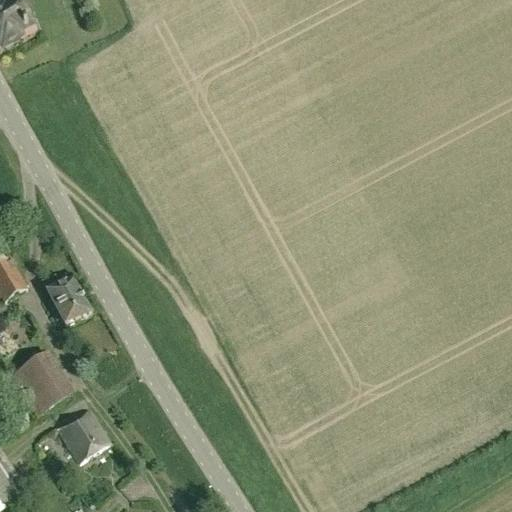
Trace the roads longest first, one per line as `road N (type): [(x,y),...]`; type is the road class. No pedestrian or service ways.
road 1 (track): [(34,158),(156,274),(305,511)]
road 2 (tertiary): [(238,511),(144,367),(34,158)]
road 3 (residential): [(34,158),(28,281),(54,352),(161,511)]
